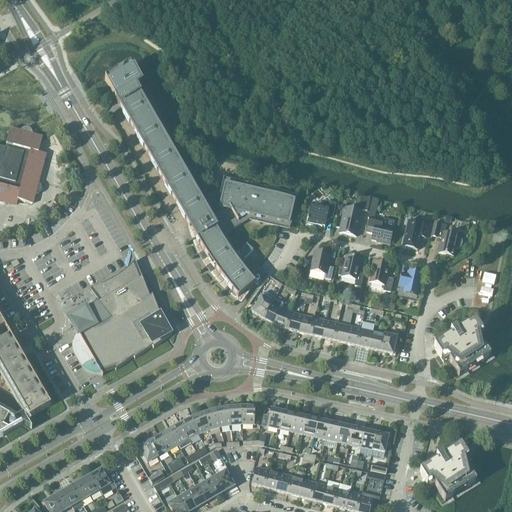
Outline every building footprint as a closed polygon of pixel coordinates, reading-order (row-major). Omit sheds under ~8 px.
[(117,75),(105,82),(106,84),(107,86),(114,99),(116,101),(120,107),(119,107),(121,110),(126,119),(133,131),(140,143),(147,156),(154,168),(161,180),(168,192),(175,204),(182,216),(185,221),(188,225),(189,227),(188,227),(189,232),(190,235),(191,238),(192,242),(192,243),(194,246),(195,248),(196,251),(199,256),(199,257),(201,261),(203,265),(206,268),(206,269),(209,273),(212,277),(215,280),(218,284),(221,287),(224,291),(226,293),(229,295),(232,298),(233,299),(237,302),(241,304),(255,285),(257,282),(255,280),(258,276),(257,276),(254,280),(252,277),(248,272),(246,270),(245,268),(243,265),(241,262),(244,260),(246,258),(249,255),(251,253),(253,251),(246,244),(244,246),(242,248),(241,250),(238,252),(235,255),(232,250),(231,248),(227,244),(227,243),(224,239),(223,237),(249,222),(287,230),(290,231),(298,196),(289,194),(286,193),(234,181),(224,179),(223,179),(223,180),(223,182),(221,189),(218,202),(216,212),(211,215),(208,211),(207,209),(204,203),(197,191),(190,179),(183,167),(176,155),(169,143),(162,131),(155,119),(148,107),(141,95),(137,88),(141,86),(134,75),(132,72),(130,67),(117,75)] [(0,202),(8,204),(10,203),(17,205),(18,201),(32,205),(35,195),(36,195),(38,195),(40,193),(41,191),(41,189),(40,187),(39,185),(37,185),(43,165),(41,165),(42,162),(44,161),(45,155),(39,153),(42,139),(31,136),(32,135),(31,133),(30,131),(28,130),(25,130),(23,131),(22,132),(21,134),(10,131),(5,148),(0,146),(0,202)] [(363,198),(360,211),(367,212),(370,200),(363,198)] [(369,220),(366,233),(373,235),(372,241),(389,245),(390,243),(393,244),(396,231),(393,231),(394,223),(383,220),(382,222),(376,221),(373,220),(377,201),(372,200),(367,219),(369,220)] [(308,219),(307,219),(306,222),(308,222),(307,226),(322,229),(322,228),(325,229),(325,228),(327,218),(333,219),(336,205),(330,203),(328,211),(319,209),(314,208),(313,208),(311,208),(310,208),(311,208),(308,219)] [(362,213),(345,209),(339,234),(356,238),(362,213)] [(407,228),(402,248),(417,252),(420,239),(426,241),(426,238),(429,226),(418,224),(418,225),(408,223),(407,228)] [(434,224),(431,238),(437,239),(442,240),(438,254),(453,257),(455,250),(457,250),(458,249),(460,248),(461,247),(462,245),(462,243),(462,242),(461,240),(459,239),(457,238),(458,237),(444,234),(446,226),(434,224)] [(310,272),(309,276),(323,280),(331,281),(334,269),(327,267),(329,257),(323,255),(322,253),(321,252),(319,251),(317,252),(316,254),(314,253),(310,272)] [(361,261),(355,259),(342,256),(342,257),(346,258),(341,278),(356,281),(355,287),(361,288),(365,271),(364,271),(363,277),(357,275),(361,261)] [(19,266),(17,261),(11,264),(14,269),(19,266)] [(141,277),(141,278),(139,279),(133,265),(135,262),(132,265),(128,269),(125,272),(121,275),(117,278),(114,280),(110,282),(106,284),(102,286),(97,288),(93,289),(89,291),(92,290),(100,301),(82,312),(83,312),(84,314),(79,316),(70,319),(79,331),(77,332),(79,336),(78,338),(76,341),(75,343),(75,346),(75,349),(75,352),(76,354),(84,367),(84,368),(85,369),(86,370),(88,371),(89,372),(91,373),(93,373),(95,374),(97,374),(99,374),(100,373),(102,377),(103,376),(101,373),(114,369),(116,371),(133,358),(135,360),(134,360),(135,360),(152,347),(153,349),(153,350),(172,336),(163,314),(162,315),(163,315),(161,316),(152,296),(150,297),(141,277)] [(389,267),(374,264),(369,283),(384,287),(383,292),(390,294),(393,280),(387,279),(389,267)] [(399,288),(397,297),(402,298),(405,295),(417,297),(422,276),(408,273),(407,276),(402,275),(399,288)] [(263,320),(271,305),(261,298),(256,307),(253,305),(250,312),(252,313),(263,320)] [(274,301),(271,305),(263,320),(274,326),(281,310),(283,306),(274,301)] [(286,331),(292,314),(281,310),(274,326),(286,331)] [(292,314),(286,331),(298,335),(302,317),(292,314)] [(310,337),(314,320),(302,317),(298,335),(310,337)] [(0,368),(29,420),(50,408),(46,400),(39,389),(40,389),(40,388),(39,389),(33,378),(33,377),(26,366),(27,366),(26,366),(20,355),(20,354),(19,354),(13,343),(10,338),(6,323),(3,325),(1,322),(0,320),(0,368)] [(314,320),(310,337),(322,340),(326,323),(314,320)] [(450,337),(433,348),(435,349),(437,353),(439,356),(441,359),(443,364),(448,360),(459,377),(459,376),(466,372),(474,367),(489,358),(490,358),(479,341),(477,337),(480,336),(482,334),(482,333),(480,331),(478,327),(475,322),(461,330),(458,332),(459,335),(458,336),(455,330),(450,333),(453,339),(452,340),(450,337)] [(326,323),(322,340),(334,343),(338,325),(326,323)] [(338,325),(334,343),(345,345),(349,328),(338,325)] [(349,328),(345,345),(357,348),(361,330),(349,328)] [(373,333),(361,330),(357,348),(369,350),(373,333)] [(384,336),(373,333),(369,350),(381,353),(384,336)] [(397,338),(384,336),(381,353),(393,356),(395,356),(398,350),(394,349),(397,338)] [(228,409),(231,427),(242,426),(241,408),(228,409)] [(241,408),(242,426),(253,426),(255,408),(241,408)] [(231,427),(228,409),(216,411),(220,429),(231,427)] [(279,430),(283,413),(271,410),(269,418),(267,428),(279,430)] [(0,436),(22,424),(0,411),(0,436)] [(203,415),(209,432),(220,429),(216,411),(203,415)] [(283,413),(279,430),(290,433),(294,416),(283,413)] [(209,432),(203,415),(191,419),(199,436),(209,432)] [(294,416),(290,433),(302,436),(306,418),(294,416)] [(306,418),(302,436),(314,438),(318,421),(306,418)] [(199,436),(191,419),(180,425),(189,441),(199,436)] [(318,421),(314,438),(326,441),(329,424),(318,421)] [(329,424),(326,441),(337,444),(341,426),(329,424)] [(191,445),(189,441),(180,425),(170,431),(178,447),(181,451),(191,445)] [(341,426),(337,444),(349,446),(353,429),(341,426)] [(349,446),(361,449),(365,432),(353,429),(349,446)] [(159,437),(168,453),(178,447),(170,431),(159,437)] [(376,434),(365,432),(361,449),(372,452),(376,434)] [(388,437),(376,434),(372,452),(384,454),(387,444),(390,445),(391,438),(388,437)] [(149,443),(158,459),(168,453),(159,437),(149,443)] [(158,459),(149,443),(138,449),(138,450),(136,451),(138,457),(142,456),(147,465),(158,459)] [(436,463),(419,473),(420,475),(426,485),(428,486),(429,489),(431,488),(434,486),(445,503),(445,502),(451,498),(460,492),(475,483),(476,483),(465,466),(463,462),(466,460),(468,459),(460,447),(447,455),(443,458),(445,461),(444,461),(440,456),(436,459),(439,464),(438,465),(436,463)] [(217,452),(210,456),(212,461),(213,463),(221,458),(217,452)] [(372,465),(370,472),(386,475),(388,469),(372,465)] [(264,490),(268,472),(256,469),(252,487),(264,490)] [(103,497),(116,489),(111,481),(108,483),(106,481),(107,481),(104,476),(101,471),(91,477),(100,492),(103,497)] [(275,493),(280,476),(268,472),(264,490),(275,493)] [(161,473),(148,480),(152,486),(164,479),(161,473)] [(215,478),(224,493),(234,488),(225,473),(215,478)] [(287,496),(291,479),(280,476),(275,493),(287,496)] [(100,492),(91,477),(90,477),(91,478),(82,483),(90,497),(100,492)] [(224,493),(215,478),(206,484),(214,498),(223,493),(224,494),(224,493)] [(298,499),(303,482),(291,479),(287,496),(298,499)] [(167,481),(162,483),(153,488),(157,494),(165,489),(170,486),(167,481)] [(310,502),(315,485),(303,482),(298,499),(310,502)] [(81,503),(90,497),(82,483),(72,488),(81,503)] [(214,498),(206,484),(197,489),(205,504),(214,498)] [(322,505),(326,488),(315,485),(310,502),(322,505)] [(63,493),(72,508),(74,511),(83,506),(81,503),(72,488),(69,490),(67,488),(62,491),(63,493)] [(333,508),(338,491),(326,488),(322,505),(333,508)] [(205,504),(197,489),(187,495),(196,509),(205,504)] [(345,511),(349,494),(338,491),(333,508),(345,511)] [(54,498),(53,498),(61,511),(64,511),(72,508),(63,493),(54,499),(54,498)] [(348,511),(357,511),(361,497),(349,494),(345,511),(348,511)] [(190,511),(196,509),(187,495),(178,500),(184,511),(190,511)] [(361,497),(357,511),(369,511),(370,510),(376,511),(380,499),(373,497),(372,500),(361,497)] [(61,511),(53,498),(44,504),(48,511),(61,511)] [(184,511),(178,500),(168,506),(171,511),(184,511)]
